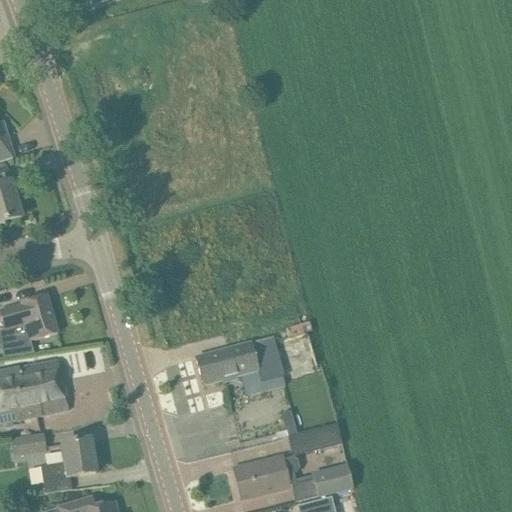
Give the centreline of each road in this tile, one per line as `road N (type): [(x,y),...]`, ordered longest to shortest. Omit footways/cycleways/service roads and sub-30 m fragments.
road 1 (unclassified): [(178,511),(98,238)]
road 2 (unclassified): [(98,238),(17,0)]
